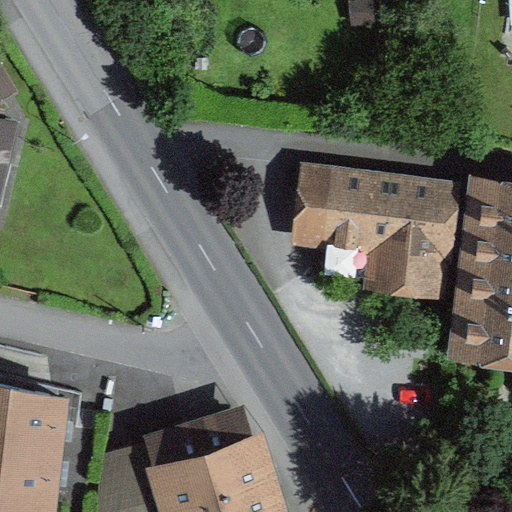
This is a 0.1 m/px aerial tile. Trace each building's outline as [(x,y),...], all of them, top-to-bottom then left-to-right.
[(362,294),(453,303),(467,190),(293,168),(284,246),(366,256),(362,294)] [(467,190),(453,303),(446,355),(511,363),(511,176),(469,172),(467,190)] [(71,398),(0,382),(0,446),(64,454),(68,424),(71,398)] [(152,467),(146,469),(159,511),(286,511),(263,433),(251,437),(242,406),(143,436),(152,467)] [(64,454),(0,446),(0,502),(58,509),(62,476),(64,454)] [(139,446),(105,456),(99,511),(159,511),(146,469),(139,446)] [(57,511),(58,509),(0,502),(0,511),(57,511)]
